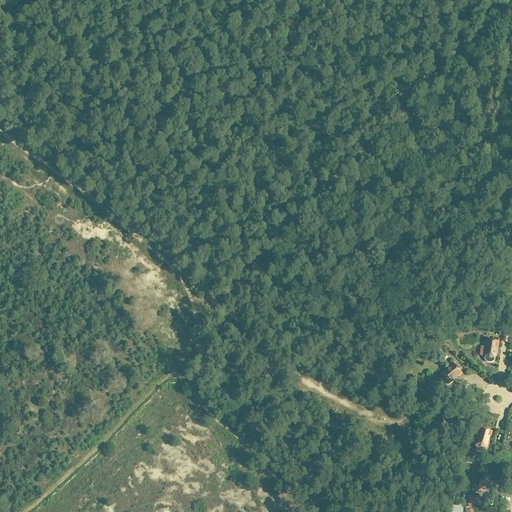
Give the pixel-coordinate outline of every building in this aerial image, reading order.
[(496,358),(499,341),(487,339),(484,356),(485,357),(485,358),(487,362),(491,362),(494,360),(494,358),(496,358)] [(462,372),(454,363),(440,374),(441,375),(440,376),(439,380),(442,383),(446,383),(447,382),(448,383),(462,372)] [(437,438),(449,425),(439,416),(428,429),(429,430),(428,432),(428,436),(431,438),(434,438),(436,437),(437,438)] [(487,448),(492,431),(479,428),(475,444),(476,445),(476,447),(477,450),(481,451),(484,449),(485,447),(487,448)] [(469,473),(478,475),(480,467),(471,465),(469,473)] [(498,483),(496,482),(497,478),(481,475),(481,479),(480,481),(478,480),(475,482),(474,486),(476,489),(478,490),(478,491),(495,495),(498,483)]
